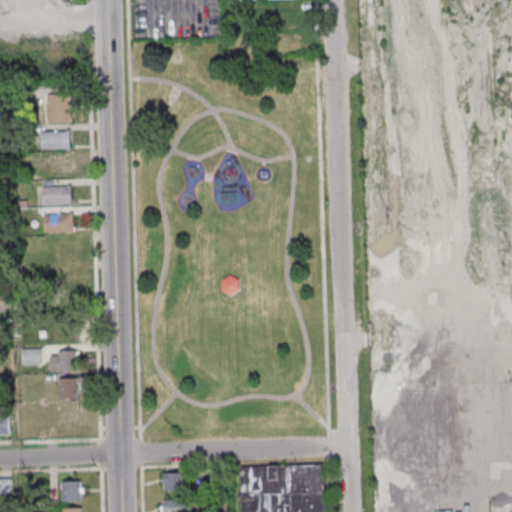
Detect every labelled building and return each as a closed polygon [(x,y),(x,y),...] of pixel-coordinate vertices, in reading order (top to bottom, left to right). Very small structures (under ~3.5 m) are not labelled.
[(267,11),(267,28),(296,28),(296,11),(267,11)] [(72,93),(48,93),(48,122),(72,122),(72,93)] [(42,131),(42,147),(70,147),(70,131),(42,131)] [(44,175),(72,175),(72,159),(44,159),(44,175)] [(72,186),(44,186),(44,203),(72,203),(72,186)] [(74,230),(74,214),(45,214),(45,230),(74,230)] [(75,259),(74,239),(52,240),(52,260),(75,259)] [(75,267),(57,267),(57,287),(75,287),(75,267)] [(231,276),(223,281),(223,291),(231,296),(240,291),(240,281),(231,276)] [(59,313),(77,313),(77,296),(59,296),(59,313)] [(77,350),(52,350),(52,371),(77,371),(77,350)] [(79,399),(79,378),(61,378),(61,399),(79,399)] [(62,406),(62,427),(80,427),(80,406),(62,406)] [(0,417),(0,434),(10,435),(10,414),(0,414),(0,417)] [(325,511),(325,465),(242,466),(241,511),(325,511)] [(167,473),(188,472),(189,489),(167,490),(167,473)] [(0,478),(0,494),(11,494),(11,479),(0,478)] [(62,481),(81,480),(82,500),(63,501),(62,481)] [(192,511),(192,499),(165,499),(164,511),(192,511)]
